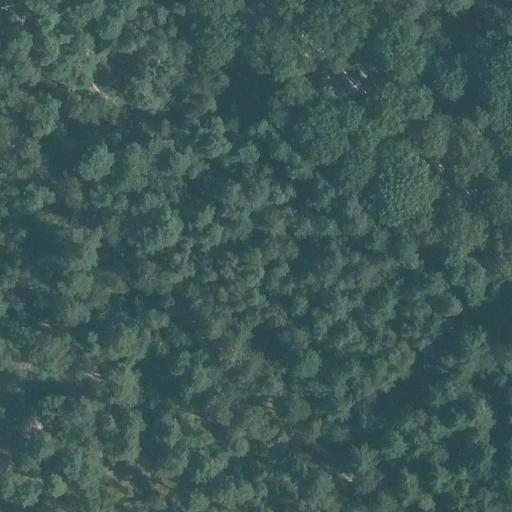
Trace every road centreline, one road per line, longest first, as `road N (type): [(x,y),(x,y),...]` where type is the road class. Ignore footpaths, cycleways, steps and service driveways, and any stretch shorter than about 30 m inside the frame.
road 1 (track): [(382,511),(0,131)]
road 2 (primary): [(511,238),(268,0)]
